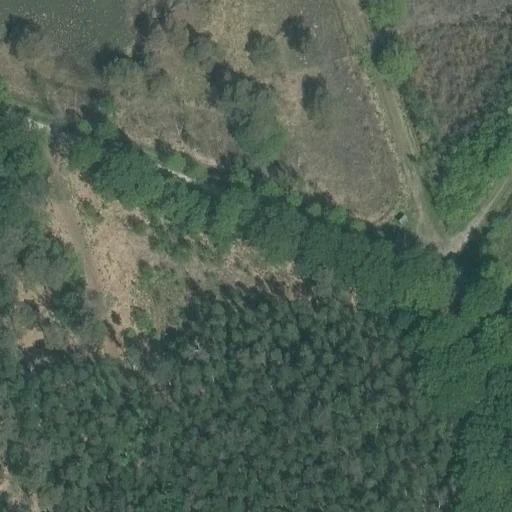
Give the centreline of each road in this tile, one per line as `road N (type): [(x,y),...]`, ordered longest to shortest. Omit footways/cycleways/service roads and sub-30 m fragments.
road 1 (track): [(448,267),(443,275),(373,257),(45,132)]
road 2 (track): [(45,132),(49,180),(162,511)]
road 3 (track): [(358,0),(448,267)]
